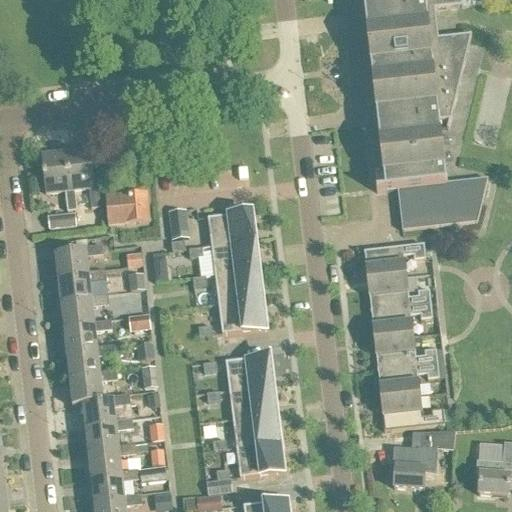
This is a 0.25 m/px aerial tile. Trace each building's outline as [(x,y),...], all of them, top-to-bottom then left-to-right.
[(362,0),(385,195),(377,196),(377,197),(398,194),(402,236),(478,227),(488,183),(448,188),(441,126),(450,124),(448,133),(449,133),(472,39),(470,39),(439,43),(435,13),(462,10),(464,0),(362,0)] [(90,154),(66,157),(71,197),(74,196),(89,195),(91,212),(100,211),(97,192),(95,192),(90,154)] [(71,197),(66,157),(41,160),(46,200),(64,198),(66,216),(76,215),(74,196),(71,197)] [(109,230),(150,227),(148,199),(107,202),(109,230)] [(189,242),(186,215),(169,217),(172,244),(189,242)] [(252,218),(208,223),(212,252),(255,247),(252,218)] [(77,220),(50,223),(51,236),(79,234),(77,220)] [(172,248),(173,257),(186,255),(185,247),(172,248)] [(259,276),(255,247),(212,252),(215,281),(259,276)] [(426,264),(424,249),(364,256),(368,287),(405,282),(402,261),(414,260),(415,265),(425,264),(426,264)] [(86,257),(55,260),(58,285),(90,282),(89,278),(87,263),(104,261),(102,251),(85,253),(86,257)] [(189,255),(190,263),(203,262),(202,253),(189,255)] [(128,273),(143,271),(141,259),(126,260),(128,273)] [(155,288),(168,287),(165,262),(152,263),(155,288)] [(90,288),(107,286),(105,276),(89,278),(90,282),(58,285),(61,310),(93,307),(92,303),(90,288)] [(263,304),(259,276),(215,281),(219,310),(263,304)] [(114,298),(129,296),(127,279),(112,280),(114,298)] [(206,282),(193,284),(194,292),(207,291),(206,282)] [(407,303),(405,282),(368,287),(371,316),(431,309),(430,295),(429,295),(429,296),(418,297),(419,302),(407,303)] [(109,311),(108,301),(92,303),(93,307),(61,310),(64,336),(96,332),(95,328),(93,313),(109,311)] [(266,334),(263,304),(219,310),(222,339),(266,334)] [(433,324),(431,309),(371,316),(374,346),(412,342),(409,321),(421,320),(422,325),(432,324),(433,324)] [(131,337),(151,335),(149,320),(129,322),(131,337)] [(96,338),(112,336),(111,326),(95,328),(96,332),(64,336),(67,361),(98,357),(98,353),(96,338)] [(212,332),(199,333),(200,342),(213,341),(212,332)] [(414,363),(412,342),(374,346),(378,376),(438,369),(437,355),(435,355),(425,356),(426,362),(414,363)] [(139,366),(153,364),(151,349),(137,351),(139,366)] [(99,363),(115,361),(114,351),(98,353),(98,357),(67,361),(69,386),(101,382),(101,378),(99,363)] [(270,362),(226,367),(230,396),(273,391),(270,362)] [(216,368),(203,369),(205,379),(218,377),(216,368)] [(440,383),(438,369),(378,376),(381,406),(419,402),(416,381),(428,379),(429,385),(439,383),(439,384),(440,383)] [(144,394),(157,392),(155,372),(142,374),(144,394)] [(104,407),(102,387),(118,385),(117,376),(101,378),(101,382),(69,386),(72,411),(82,410),(104,408),(104,407)] [(277,420),(273,391),(230,396),(233,425),(277,420)] [(220,397),(207,399),(208,408),(221,406),(220,397)] [(117,432),(116,426),(114,412),(131,410),(129,400),(112,402),(112,406),(104,407),(104,408),(82,410),(85,435),(117,432)] [(149,412),(160,411),(159,400),(148,401),(149,412)] [(421,422),(419,402),(381,406),(385,436),(445,429),(444,414),(442,415),(432,416),(433,421),(421,422)] [(280,448),(277,420),(233,425),(237,454),(280,448)] [(117,436),(133,435),(132,425),(116,426),(117,432),(85,435),(88,460),(119,457),(119,451),(117,436)] [(152,447),(165,445),(163,430),(150,432),(152,447)] [(454,457),(456,439),(419,440),(416,472),(395,471),(393,493),(424,495),(426,474),(435,474),(437,458),(454,457)] [(226,446),(213,447),(214,456),(227,455),(226,446)] [(284,478),(280,448),(237,454),(240,483),(284,478)] [(511,481),(511,449),(503,448),(501,468),(477,466),(476,478),(480,478),(478,499),(508,502),(510,481),(511,481)] [(122,476),(120,461),(136,460),(135,450),(119,451),(119,457),(88,460),(91,485),(122,481),(122,476)] [(153,472),(165,471),(163,455),(151,457),(153,472)] [(165,472),(139,475),(141,489),(167,486),(165,472)] [(124,501),(123,486),(139,484),(138,474),(122,476),(122,481),(91,485),(94,510),(125,506),(124,501)] [(217,477),(218,486),(231,484),(230,476),(217,477)] [(207,488),(208,500),(233,497),(231,485),(207,488)] [(125,511),(142,509),(141,499),(124,501),(125,506),(94,510),(93,511),(125,511)] [(155,511),(172,511),(171,499),(155,501),(155,511)] [(197,511),(221,511),(220,501),(196,504),(197,511)]
